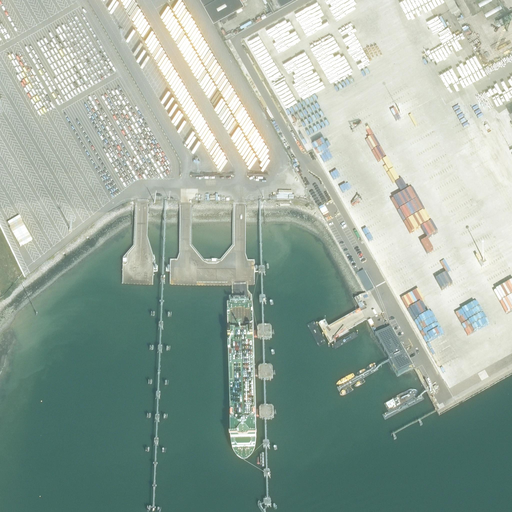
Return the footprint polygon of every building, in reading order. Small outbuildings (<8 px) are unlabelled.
[(200,0),(213,21),(243,3),(241,0),(200,0)] [(312,0),(245,34),(300,142),(310,142),(312,147),(326,140),(326,135),(320,135),(324,128),(430,75),(426,67),(418,67),(425,63),(422,57),(421,58),(421,56),(418,62),(412,62),(413,53),(416,51),(417,54),(418,54),(390,0),(312,0)] [(445,0),(452,12),(459,8),(454,0),(445,0)] [(465,0),(473,13),(481,8),(487,19),(505,9),(499,0),(465,0)] [(445,96),(322,156),(370,254),(384,247),(378,235),(490,180),(467,132),(482,125),(475,110),(457,119),(445,96)] [(507,167),(496,172),(499,178),(510,173),(507,167)] [(511,214),(507,205),(384,266),(427,352),(511,309),(511,214)] [(506,314),(502,316),(507,326),(511,323),(506,314)] [(261,326),(259,328),(259,337),(261,339),(265,339),(271,339),(273,337),(273,328),(271,326),(261,326)] [(413,372),(391,333),(375,342),(397,381),(413,372)] [(261,366),(260,368),(260,377),(262,380),(266,379),(272,379),(274,377),(274,368),(272,366),(266,366),(261,366)] [(427,388),(431,386),(425,373),(421,374),(427,388)] [(262,407),(260,409),(260,418),(262,420),(267,420),(273,420),(275,417),(274,409),(273,407),(267,407),(262,407)]
